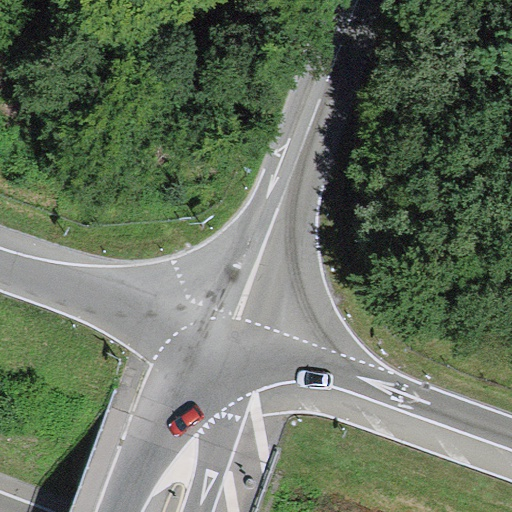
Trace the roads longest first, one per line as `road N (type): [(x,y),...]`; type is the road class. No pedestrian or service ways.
road 1 (motorway): [(511,431),(231,331)]
road 2 (motorway): [(231,331),(0,265)]
road 3 (secondary): [(231,331),(172,511)]
